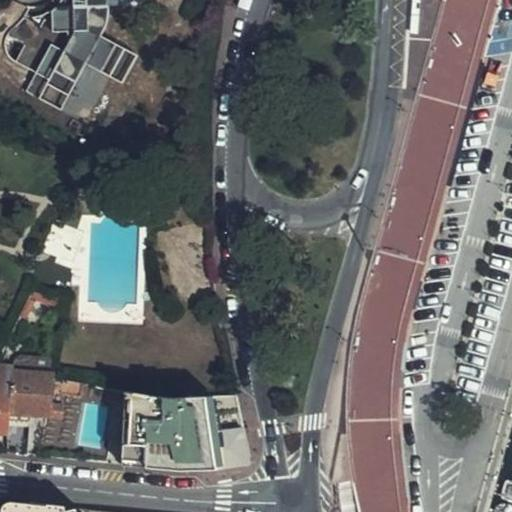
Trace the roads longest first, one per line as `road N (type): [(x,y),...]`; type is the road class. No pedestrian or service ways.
road 1 (secondary): [(293,496),(310,458),(318,388),(364,223),(374,149)]
road 2 (secondary): [(236,178),(274,456),(293,496)]
road 3 (tertiary): [(293,496),(221,504),(0,478)]
road 4 (secondary): [(236,178),(271,210),(328,212),(346,199),(374,149)]
road 5 (secondary): [(260,0),(243,63),(236,178)]
road 6 (secondary): [(374,149),(390,0)]
